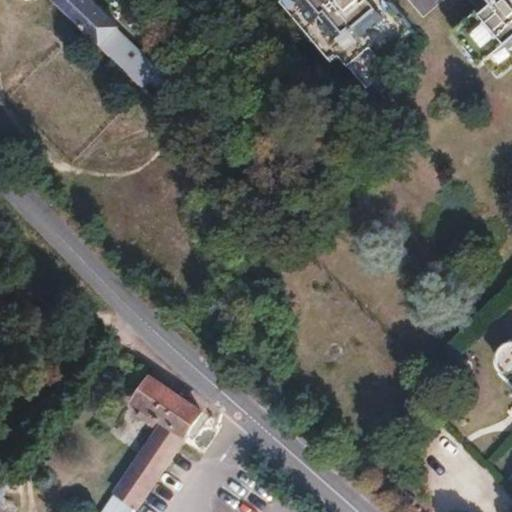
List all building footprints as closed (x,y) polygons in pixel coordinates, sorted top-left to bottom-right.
[(54,0),(142,85),(157,68),(114,26),(117,24),(92,0),(54,0)] [(298,0),(311,15),(314,13),(319,20),(312,26),(342,62),(345,59),(363,79),(371,73),(376,80),(409,53),(400,43),(413,31),(386,0),(377,0),(369,7),(366,5),(371,0),(298,0)] [(483,13),(458,34),(489,70),(494,65),(503,75),(511,67),(511,0),(491,0),(498,8),(488,18),(483,13)] [(472,0),(483,13),(488,18),(498,8),(491,0),(472,0)] [(218,160),(201,164),(207,187),(224,183),(218,160)] [(499,353),(499,359),(501,365),(505,369),(503,371),(511,379),(511,340),(506,343),(502,347),(499,353)] [(144,511),(207,430),(149,398),(135,423),(153,436),(106,511),(144,511)]
